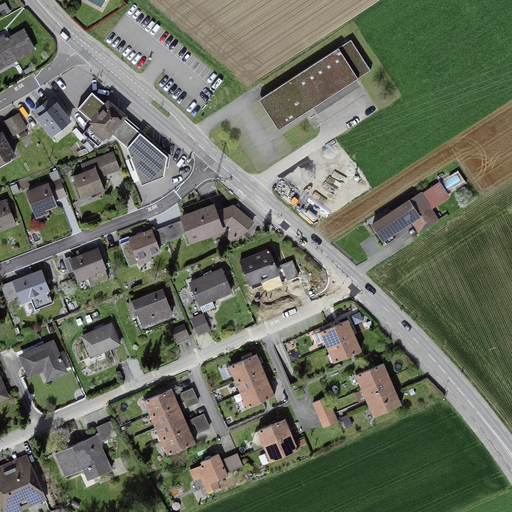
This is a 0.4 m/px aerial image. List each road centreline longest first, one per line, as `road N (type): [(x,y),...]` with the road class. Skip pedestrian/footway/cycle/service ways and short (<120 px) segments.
road 1 (residential): [(356,281),(323,303),(0,445)]
road 2 (residential): [(0,270),(157,208),(214,159)]
road 3 (secondary): [(214,159),(356,281)]
road 4 (secondary): [(83,45),(214,159)]
road 5 (secondary): [(356,281),(460,391)]
